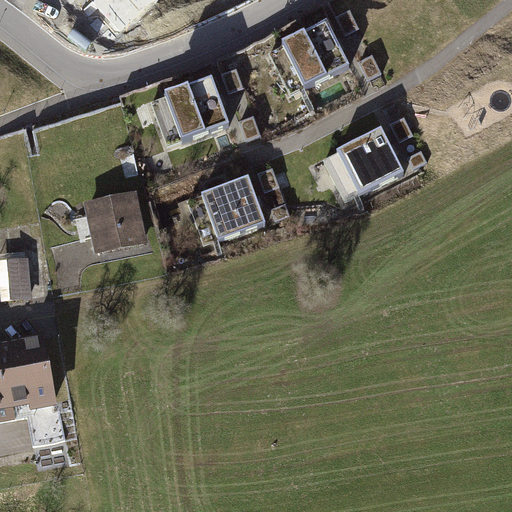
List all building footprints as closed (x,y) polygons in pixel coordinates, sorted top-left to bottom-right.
[(95,0),(93,2),(120,31),(153,0),(95,0)] [(350,14),(337,21),(346,39),(359,32),(350,14)] [(305,93),(350,70),(326,26),(283,49),(283,50),(270,57),(291,98),(304,91),(305,93)] [(372,58),(359,65),(369,83),(382,76),(372,58)] [(236,73),(223,78),(230,96),(243,91),(236,73)] [(229,128),(212,82),(165,99),(165,101),(151,106),(167,149),(182,144),(182,146),(229,128)] [(254,120),(240,125),(247,144),(261,138),(254,120)] [(404,120),(391,127),(400,145),(414,138),(404,120)] [(404,177),(381,132),(337,155),(338,157),(324,164),(345,204),(359,198),(360,199),(404,177)] [(422,154),(408,161),(414,172),(427,165),(422,154)] [(273,171),(259,176),(266,195),(280,190),(273,171)] [(266,227),(249,181),(202,198),(202,200),(188,205),(204,248),(218,243),(219,245),(266,227)] [(135,198),(90,206),(99,252),(143,244),(135,198)] [(286,207),(272,212),(276,224),(290,218),(286,207)] [(26,264),(1,266),(4,302),(29,300),(26,264)] [(43,343),(0,350),(0,423),(14,421),(12,407),(32,403),(33,409),(54,405),(43,343)]
